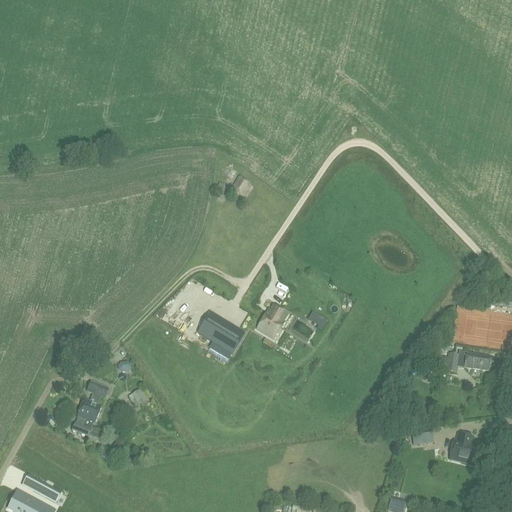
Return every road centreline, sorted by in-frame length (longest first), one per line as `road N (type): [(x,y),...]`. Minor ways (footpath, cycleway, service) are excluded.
road 1 (track): [(511,287),(372,143),(356,139),(338,149),(253,280),(242,287),(206,268),(194,271),(95,365)]
road 2 (unclassified): [(0,481),(54,382),(95,365)]
